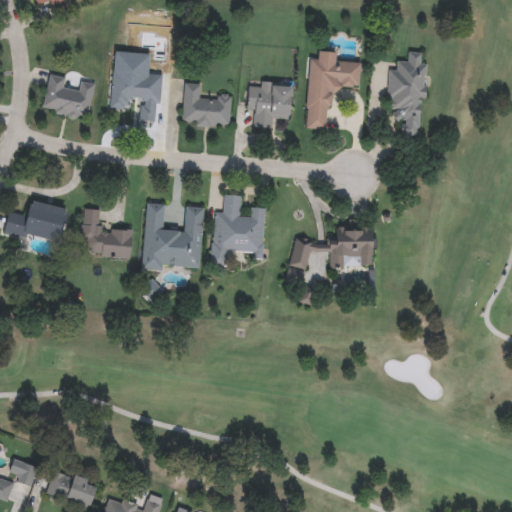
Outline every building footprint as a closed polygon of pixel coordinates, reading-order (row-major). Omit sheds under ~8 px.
[(61,0),(36,8),(33,0),(61,0)] [(304,131),(307,62),(315,62),(316,53),(334,54),(334,64),(358,65),(357,89),(329,88),(327,132),(304,131)] [(425,66),(423,100),(418,100),(416,135),(400,134),(402,112),(386,111),(389,72),(394,73),(395,63),(406,64),(406,53),(419,54),(418,65),(425,66)] [(159,75),(156,123),(139,123),(140,101),(129,100),(129,110),(110,109),(111,73),(159,75)] [(41,112),(47,76),(92,84),(87,120),(41,112)] [(228,127),(181,126),(183,85),(199,85),(198,98),(229,99),(228,127)] [(253,112),(245,111),(247,86),(289,90),(286,122),(271,120),(270,131),(251,129),(253,112)] [(263,210),(260,249),(212,246),(214,214),(221,215),(223,196),(239,197),(238,218),(249,218),(249,209),(263,210)] [(64,212),(56,246),(3,232),(7,214),(25,219),(29,203),(64,212)] [(197,271),(141,267),(145,205),(163,206),(161,232),(182,234),(184,208),(201,209),(197,271)] [(131,232),(129,259),(79,256),(83,211),(99,212),(98,230),(131,232)] [(290,243),(330,242),(330,233),(368,232),(369,268),(328,269),(327,255),(306,256),(306,269),(291,269),(290,243)] [(149,304),(139,291),(155,278),(165,291),(149,304)] [(87,511),(45,498),(52,473),(94,486),(87,511)] [(0,503),(0,480),(12,485),(5,505),(0,503)] [(103,511),(107,499),(146,511),(103,511)]
